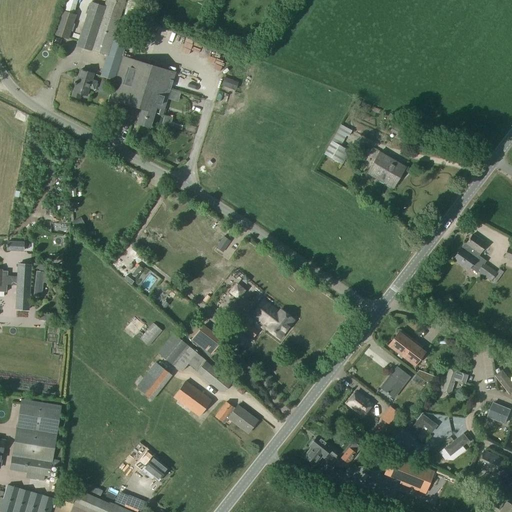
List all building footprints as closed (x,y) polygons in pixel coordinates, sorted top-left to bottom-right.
[(61,10),(54,34),(68,39),(75,15),(72,14),(76,0),(62,0),(60,10),(61,10)] [(90,2),(77,45),(87,49),(107,54),(108,55),(118,24),(125,0),(106,0),(104,7),(90,2)] [(107,54),(100,76),(115,81),(123,57),(131,28),(118,24),(108,55),(107,54)] [(171,67),(174,56),(166,53),(163,64),(171,67)] [(115,81),(110,99),(113,100),(110,110),(118,113),(121,103),(142,109),(138,123),(150,127),(154,113),(162,116),(175,73),(123,57),(115,81)] [(80,69),(72,95),(80,98),(81,93),(87,95),(90,88),(93,89),(95,88),(97,83),(96,81),(92,80),(94,74),(80,69)] [(266,92),(269,81),(261,79),(258,90),(266,92)] [(249,105),(251,99),(242,96),(240,102),(249,105)] [(260,107),(261,98),(253,97),(252,106),(260,107)] [(356,101),(349,115),(352,117),(358,105),(368,110),(370,107),(356,101)] [(337,131),(346,136),(348,137),(352,131),(341,125),(337,131)] [(405,127),(402,134),(409,138),(413,131),(405,127)] [(332,141),(323,155),(343,165),(350,152),(341,147),(332,141)] [(379,153),(367,173),(393,189),(405,168),(379,153)] [(329,168),(337,172),(340,167),(333,162),(329,168)] [(72,223),(76,229),(84,225),(80,218),(72,223)] [(478,256),(487,245),(472,234),(453,260),(468,270),(469,268),(477,273),(477,272),(491,282),(498,272),(485,263),(486,262),(478,256)] [(23,251),(23,243),(7,242),(7,245),(6,245),(6,247),(7,247),(7,250),(23,251)] [(6,277),(6,272),(1,272),(1,270),(0,269),(0,281),(1,282),(1,283),(6,283),(6,284),(17,285),(29,286),(29,285),(30,268),(30,265),(18,264),(17,277),(11,277),(6,277)] [(36,271),(34,296),(42,297),(43,282),(51,282),(52,273),(36,271)] [(213,287),(219,275),(211,272),(206,284),(213,287)] [(28,310),(29,286),(17,285),(16,309),(28,310)] [(281,336),(296,319),(284,308),(282,310),(267,297),(256,310),(271,323),(269,325),(281,336)] [(153,323),(140,338),(150,346),(163,330),(153,323)] [(258,331),(246,323),(241,330),(252,338),(258,331)] [(220,341),(201,327),(192,339),(211,354),(220,341)] [(399,332),(389,346),(414,366),(425,353),(421,350),(423,347),(401,330),(399,332)] [(174,333),(157,353),(173,366),(190,347),(174,333)] [(256,363),(269,351),(256,337),(243,349),(256,363)] [(190,347),(173,366),(182,371),(188,365),(196,354),(197,353),(190,347)] [(196,372),(205,361),(196,354),(188,365),(196,372)] [(205,361),(196,372),(223,393),(231,382),(205,361)] [(156,362),(136,387),(153,400),(172,375),(156,362)] [(397,368),(381,388),(394,398),(409,378),(397,368)] [(511,381),(503,369),(495,375),(510,393),(511,391),(511,381)] [(447,370),(440,393),(449,396),(451,390),(456,392),(456,390),(452,388),(454,383),(464,386),(467,376),(447,370)] [(416,375),(412,381),(423,390),(427,384),(416,375)] [(186,380),(173,397),(199,417),(212,400),(186,380)] [(356,392),(347,404),(363,416),(372,404),(356,392)] [(226,401),(214,417),(223,424),(227,418),(248,433),(258,420),(237,405),(235,408),(226,401)] [(20,403),(8,469),(27,473),(26,479),(43,482),(44,476),(49,476),(60,410),(20,403)] [(385,403),(380,409),(389,417),(394,410),(385,403)] [(492,403),(486,418),(504,425),(510,410),(492,403)] [(422,414),(408,433),(415,439),(424,427),(432,433),(437,426),(422,414)] [(462,434),(442,449),(448,457),(468,442),(462,434)] [(337,454),(316,437),(308,447),(312,450),(306,457),(315,464),(320,457),(323,458),(327,453),(334,458),(337,454)] [(354,454),(348,449),(340,458),(347,464),(354,454)] [(483,450),(476,465),(496,475),(503,460),(483,450)] [(136,452),(129,459),(134,463),(140,456),(136,452)] [(384,453),(377,470),(416,485),(423,469),(384,453)] [(155,456),(141,471),(153,480),(157,483),(170,469),(155,456)] [(0,499),(0,510),(6,511),(50,511),(55,499),(29,491),(7,485),(3,500),(0,499)] [(134,511),(81,489),(73,507),(83,511),(134,511)] [(77,492),(72,490),(67,501),(72,503),(77,492)] [(511,511),(511,505),(505,502),(498,511),(511,511)]
